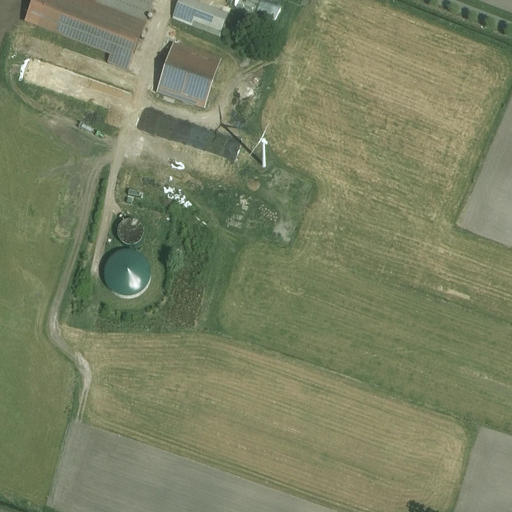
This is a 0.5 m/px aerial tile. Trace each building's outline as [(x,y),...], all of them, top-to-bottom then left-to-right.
[(142,24),(151,0),(95,0),(93,6),(142,24)] [(235,0),(235,8),(243,8),(243,0),(235,0)] [(251,0),(246,10),(272,23),(280,6),(268,0),(251,0)] [(224,37),(231,20),(179,1),(173,18),(224,37)] [(37,44),(33,56),(40,58),(44,46),(37,44)] [(217,70),(169,53),(151,104),(198,121),(217,70)] [(215,133),(215,145),(213,145),(213,151),(223,151),(223,158),(247,157),(247,142),(225,142),(225,133),(215,133)] [(146,242),(143,223),(123,226),(127,245),(146,242)] [(136,298),(153,292),(153,272),(147,253),(127,253),(108,259),(108,275),(116,297),(136,298)]
